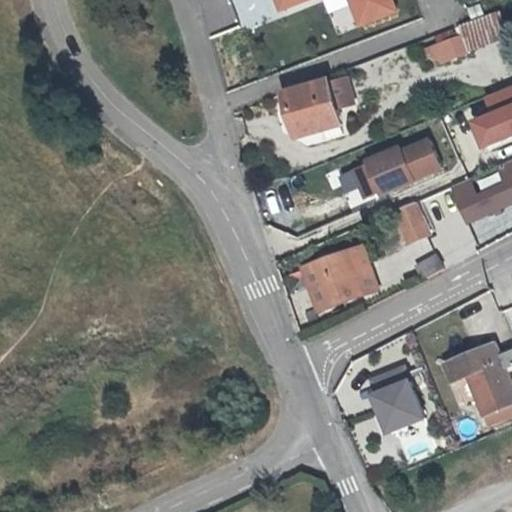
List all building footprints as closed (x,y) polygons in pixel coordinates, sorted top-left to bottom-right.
[(281,0),(285,8),(304,0),(357,0),(366,21),(401,6),(398,0),(281,0)] [(458,32),(465,51),(503,37),(494,12),(456,26),(458,32)] [(458,32),(434,40),(441,60),(465,51),(458,32)] [(340,109),(357,104),(351,79),(334,84),(340,109)] [(340,109),(334,84),(289,96),(300,137),(344,125),(340,109)] [(511,87),(493,95),(500,113),(481,121),(490,144),(511,135),(511,87)] [(401,152),(356,170),(368,198),(384,191),(384,193),(442,169),(432,143),(402,155),(401,152)] [(473,176),(457,183),(473,218),(511,201),(511,158),(504,162),(511,179),(511,181),(481,195),(473,176)] [(454,189),(423,201),(448,264),(481,250),(476,240),(504,228),(499,216),(469,228),(454,189)] [(408,244),(430,234),(416,201),(395,211),(408,244)] [(307,265),(322,310),(380,291),(364,246),(307,265)] [(440,255),(421,265),(427,277),(446,267),(440,255)] [(478,374),(488,397),(483,400),(489,416),(511,406),(511,353),(507,356),(502,344),(453,364),(460,381),(478,374)] [(411,363),(372,378),(395,434),(433,418),(411,363)] [(511,406),(489,416),(493,425),(511,417),(511,406)]
